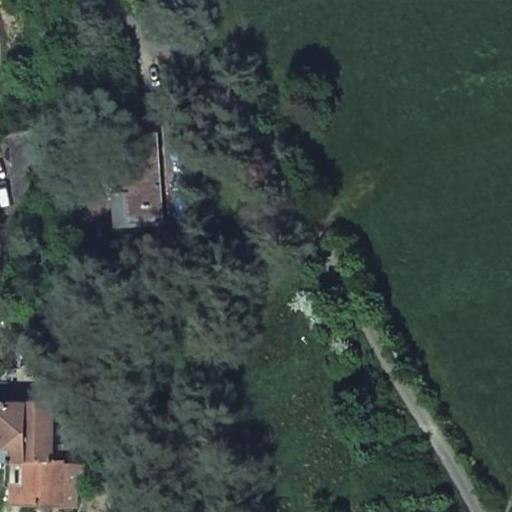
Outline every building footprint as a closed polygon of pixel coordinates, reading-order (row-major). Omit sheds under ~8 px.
[(130,228),(164,226),(158,133),(124,136),(130,228)] [(28,461),(28,403),(0,403),(0,460),(24,461),(28,461)] [(28,461),(53,461),(53,403),(28,403),(28,461)] [(14,483),(14,506),(66,506),(66,466),(66,461),(53,461),(28,461),(24,461),(24,483),(14,483)] [(66,466),(66,506),(80,506),(80,466),(66,466)]
